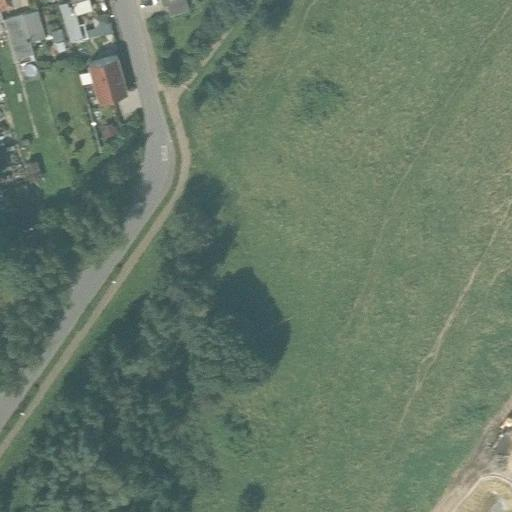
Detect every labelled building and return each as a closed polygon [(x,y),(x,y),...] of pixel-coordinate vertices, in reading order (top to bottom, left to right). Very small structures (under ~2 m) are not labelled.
[(0,0),(0,21),(2,18),(0,11),(0,4),(11,1),(10,0),(0,0)] [(185,0),(161,0),(163,5),(166,4),(169,16),(189,10),(185,0)] [(23,15),(26,24),(41,19),(38,11),(23,15)] [(91,30),(109,30),(109,12),(91,12),(91,30)] [(23,15),(5,20),(16,59),(33,54),(23,15)] [(116,55),(88,63),(98,101),(127,93),(116,55)]
